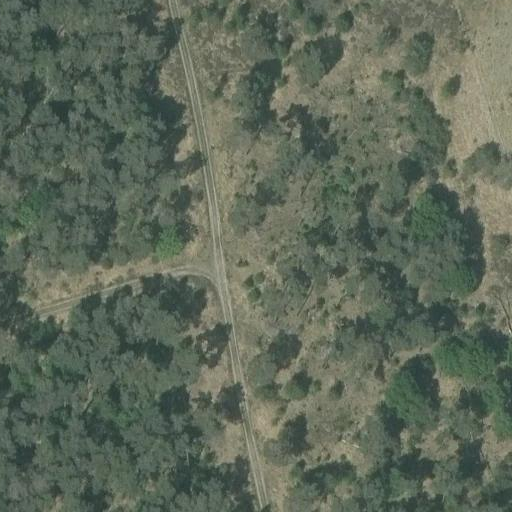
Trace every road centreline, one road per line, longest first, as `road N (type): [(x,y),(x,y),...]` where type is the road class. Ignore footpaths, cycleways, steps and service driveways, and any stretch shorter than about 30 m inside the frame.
road 1 (track): [(258,511),(178,0)]
road 2 (track): [(0,328),(220,260)]
